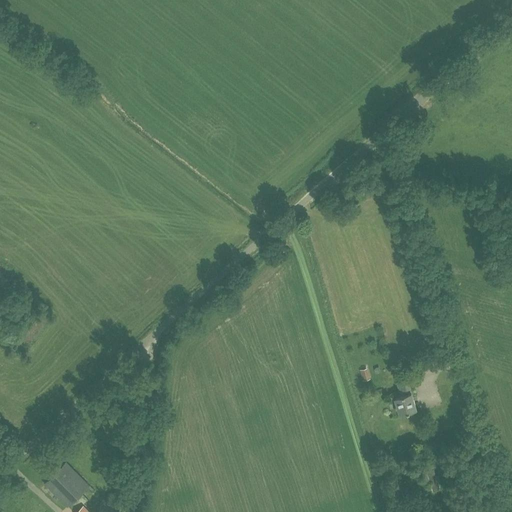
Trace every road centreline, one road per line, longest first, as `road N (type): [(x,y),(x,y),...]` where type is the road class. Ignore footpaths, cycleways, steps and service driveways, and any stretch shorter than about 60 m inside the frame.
road 1 (residential): [(503,511),(384,128)]
road 2 (unclassified): [(153,338),(384,128)]
road 3 (unclassified): [(0,472),(153,338)]
road 4 (unclassified): [(128,511),(153,338)]
road 5 (unclassified): [(384,128),(511,21)]
